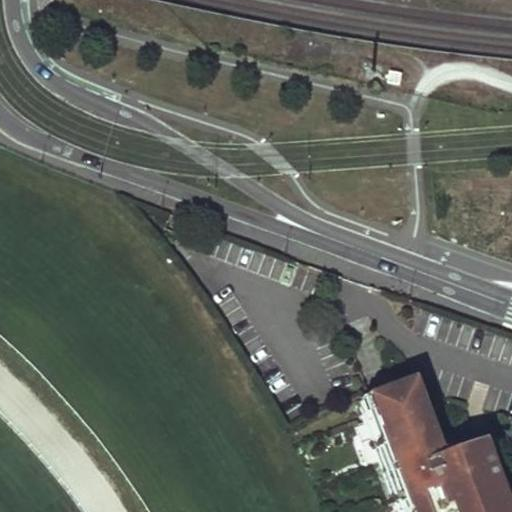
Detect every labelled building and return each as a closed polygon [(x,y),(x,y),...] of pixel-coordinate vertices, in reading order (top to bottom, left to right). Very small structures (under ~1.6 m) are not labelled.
[(389,382),(362,392),(366,402),(393,392),(389,382)] [(378,434),(374,436),(388,476),(395,474),(409,511),(408,511),(511,511),(511,495),(492,443),(473,450),(464,446),(448,452),(446,445),(421,382),(393,392),(366,402),(373,421),(378,434)] [(373,421),(369,423),(374,436),(378,434),(373,421)] [(446,445),(448,452),(464,446),(473,450),(492,443),(487,430),(446,445)] [(388,476),(399,504),(396,504),(399,511),(408,511),(409,511),(395,474),(388,476)]
